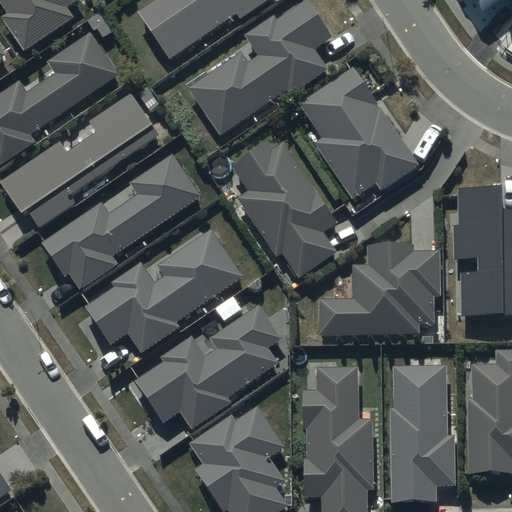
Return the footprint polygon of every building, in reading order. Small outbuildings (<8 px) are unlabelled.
[(0,0),(0,1),(9,15),(2,20),(26,53),(75,19),(68,9),(80,0),(0,0)] [(158,0),(139,14),(172,61),(238,15),(242,20),(271,0),(158,0)] [(475,0),(483,12),(500,0),(475,0)] [(189,90),(221,137),(288,91),(292,97),(329,72),(315,51),(333,38),(308,1),(278,21),(274,16),(245,36),(259,57),(249,63),(243,54),(189,90)] [(19,83),(0,96),(0,168),(37,143),(32,136),(120,77),(91,35),(48,63),(56,75),(27,94),(19,83)] [(353,69),(301,105),(324,139),(315,145),(353,201),(377,184),(382,191),(419,166),(353,69)] [(158,137),(130,95),(89,123),(97,135),(68,155),(60,143),(1,184),(23,217),(29,213),(41,231),(77,206),(71,197),(158,137)] [(337,224),(283,144),(274,151),(269,143),(232,168),(249,193),(238,200),(277,258),(282,255),(300,280),(339,254),(325,233),(337,224)] [(104,205),(43,244),(64,278),(70,275),(80,291),(119,266),(113,257),(201,197),(175,155),(130,184),(138,197),(110,215),(104,205)] [(503,187),(459,188),(459,227),(453,227),(454,261),(479,260),(480,274),(461,275),(462,317),(511,316),(511,212),(503,212),(503,187)] [(245,277),(213,231),(159,268),(166,277),(157,284),(142,264),(113,284),(116,287),(85,309),(112,347),(128,335),(142,355),(181,328),(178,325),(245,277)] [(320,301),(321,336),(420,335),(420,327),(434,327),(434,299),(442,299),(441,253),(415,254),(415,246),(369,247),(369,267),(353,267),(354,300),(320,301)] [(165,363),(136,383),(165,425),(181,414),(192,431),(231,405),(227,400),(278,365),(268,350),(282,340),(260,307),(212,340),(219,351),(207,359),(193,338),(163,359),(165,363)] [(474,400),(469,400),(469,475),(511,473),(511,351),(496,352),(497,366),(474,366),(474,400)] [(396,410),(390,410),(391,503),(436,503),(436,488),(455,488),(455,437),(448,437),(447,367),(395,368),(396,410)] [(359,369),(318,369),(319,391),(304,392),(304,431),(308,431),(309,461),(305,461),(306,499),(322,499),(322,511),(367,511),(368,490),(374,490),(373,421),(360,421),(359,369)] [(233,416),(191,445),(205,465),(195,472),(222,511),(227,511),(229,511),(281,511),(288,508),(275,488),(285,481),(270,459),(285,449),(257,408),(237,422),(233,416)] [(0,507),(14,499),(0,478),(0,507)]
